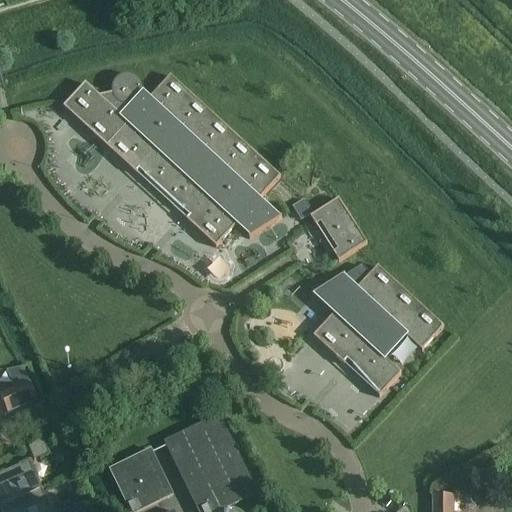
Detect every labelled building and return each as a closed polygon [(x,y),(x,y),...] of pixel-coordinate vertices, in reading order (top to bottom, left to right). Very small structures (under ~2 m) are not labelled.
[(259,202),(280,179),(170,78),(149,101),(143,96),(143,88),(139,81),(137,80),(136,79),(134,78),(132,77),(130,77),(128,77),(126,77),(124,77),(122,78),(120,79),(118,80),(117,81),(115,83),(114,85),(113,87),(112,88),(112,90),(112,91),(112,93),(112,95),(112,96),(100,99),(85,86),(63,109),(136,176),(137,175),(136,175),(141,170),(146,176),(144,178),(183,214),(185,212),(191,217),(187,221),(186,222),(216,250),(237,226),(250,239),(249,240),(249,241),(281,220),(281,219),(279,221),(259,202)] [(338,264),(358,251),(368,244),(339,201),(310,219),(315,227),(316,228),(317,228),(317,227),(320,225),(338,252),(334,255),(334,254),(333,255),(338,264)] [(279,229),(285,246),(298,242),(292,224),(279,229)] [(406,339),(422,353),(444,329),(378,269),(371,276),(361,268),(345,278),(344,277),(312,298),(313,299),(315,298),(334,316),(313,339),(343,367),(344,366),(349,361),(355,366),(353,368),(379,398),(378,399),(379,400),(401,376),(385,361),(406,339)] [(7,414),(37,402),(30,385),(0,397),(7,414)] [(219,419),(166,445),(198,511),(222,511),(256,495),(219,419)] [(49,456),(42,440),(29,449),(34,462),(49,456)] [(151,451),(110,472),(129,511),(141,511),(173,497),(151,451)] [(39,491),(35,481),(38,480),(34,471),(34,472),(30,463),(0,475),(0,500),(2,506),(3,507),(39,491)] [(3,507),(2,506),(0,507),(0,508),(1,511),(0,511),(47,511),(46,508),(50,506),(46,498),(45,498),(41,489),(39,491),(3,507)] [(453,511),(453,498),(433,498),(433,511),(453,511)]
